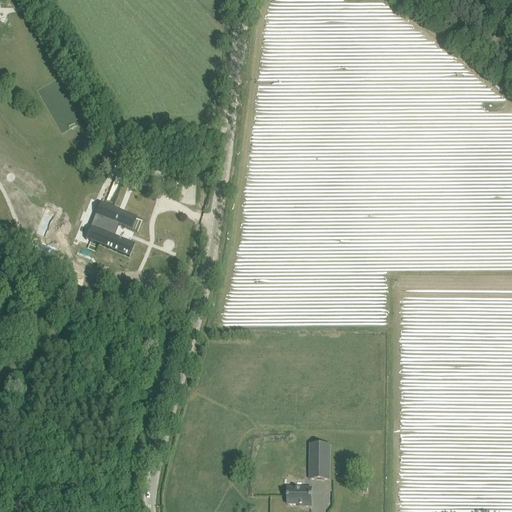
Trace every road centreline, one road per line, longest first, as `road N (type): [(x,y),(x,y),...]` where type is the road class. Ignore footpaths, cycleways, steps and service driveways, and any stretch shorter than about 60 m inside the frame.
road 1 (unclassified): [(147,511),(152,450),(213,238),(245,0)]
road 2 (track): [(408,0),(511,81)]
